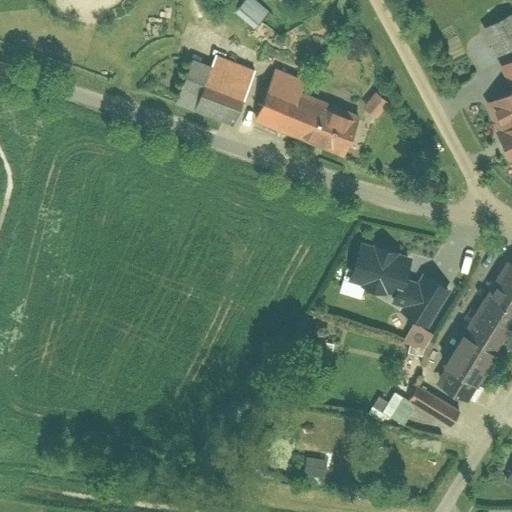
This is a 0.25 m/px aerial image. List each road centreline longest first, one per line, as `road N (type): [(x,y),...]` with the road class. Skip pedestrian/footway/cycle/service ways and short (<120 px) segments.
road 1 (residential): [(0,71),(359,190),(493,220)]
road 2 (unclassified): [(493,220),(375,0)]
road 3 (residential): [(511,393),(439,511)]
